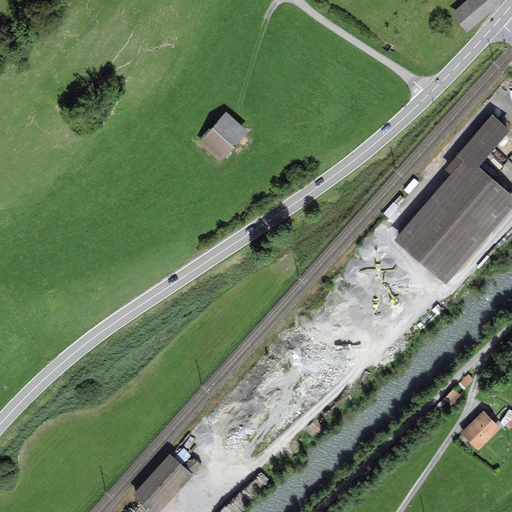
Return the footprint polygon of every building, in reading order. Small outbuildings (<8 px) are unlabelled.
[(468,27),(498,1),(497,0),(475,0),(458,15),(468,27)] [(220,155),(243,128),(226,114),(203,141),(220,155)] [(438,272),(506,194),(475,167),(407,244),(438,272)] [(473,379),(469,375),(460,382),(465,387),(473,379)] [(454,406),(463,397),(454,388),(445,397),(454,406)] [(511,429),(511,426),(511,408),(510,408),(501,422),(511,429)] [(481,443),(497,428),(483,414),(472,424),(470,422),(465,427),(481,443)] [(153,511),(165,511),(197,477),(172,455),(136,497),(153,511)]
